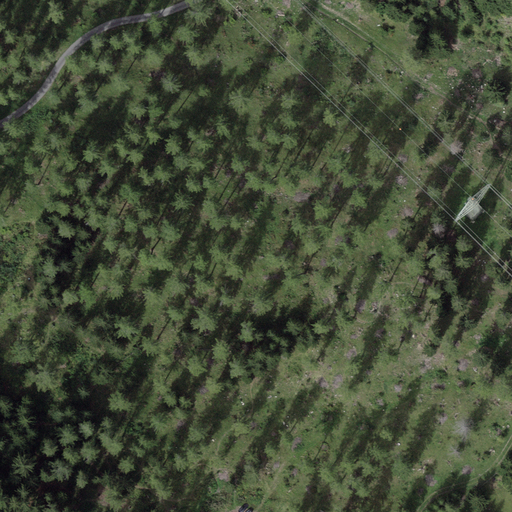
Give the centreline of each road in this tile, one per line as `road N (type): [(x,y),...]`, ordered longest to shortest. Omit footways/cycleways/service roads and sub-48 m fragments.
road 1 (track): [(249,511),(291,457),(394,405),(455,349)]
road 2 (unclassified): [(0,124),(33,101),(92,33),(194,0)]
